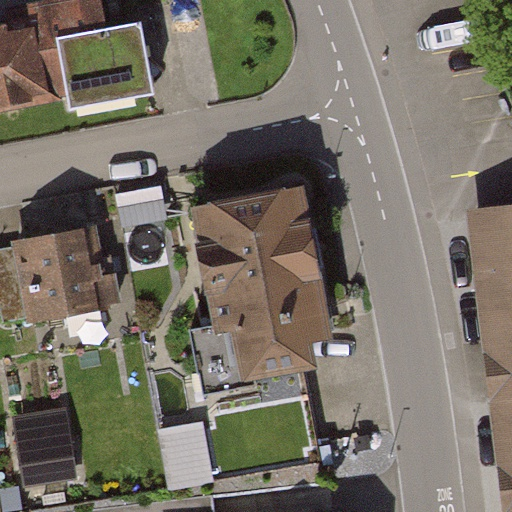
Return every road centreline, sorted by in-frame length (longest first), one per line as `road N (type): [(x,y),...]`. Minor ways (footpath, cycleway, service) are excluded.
road 1 (residential): [(437,511),(387,223),(368,150),(344,111)]
road 2 (residential): [(344,111),(0,176)]
